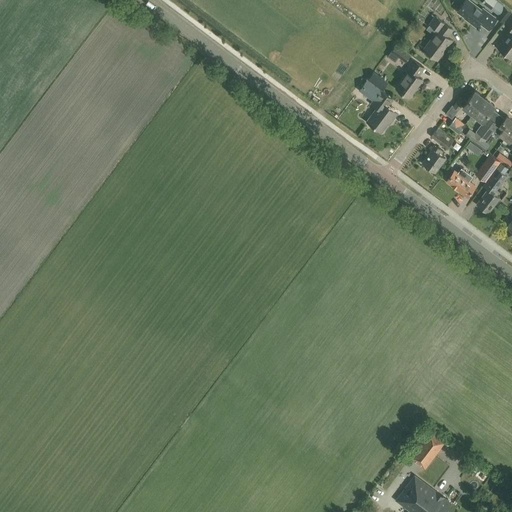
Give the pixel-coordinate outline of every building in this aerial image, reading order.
[(482,10),(468,0),(466,0),(458,11),(469,19),(468,20),(476,26),(479,22),(489,30),(497,19),(483,8),(482,10)] [(504,22),(511,12),(504,7),(497,17),(504,22)] [(438,30),(423,49),(437,59),(452,40),(447,36),(452,29),(435,16),(430,24),(438,30)] [(511,16),(505,25),(511,30),(498,47),(511,57),(511,56),(511,16)] [(397,43),(391,51),(405,61),(411,54),(397,43)] [(295,61),(312,75),(321,64),(304,51),(295,61)] [(409,97),(423,79),(418,76),(424,68),(414,59),(404,72),(407,73),(396,87),(409,97)] [(367,79),(374,84),(380,77),(373,72),(367,79)] [(367,80),(359,89),(374,100),(371,103),(377,107),(367,121),(381,132),(390,119),(391,120),(397,113),(387,106),(393,99),(381,90),(367,80)] [(315,94),(320,91),(316,85),(311,88),(315,94)] [(473,113),(484,98),(475,91),(467,101),(465,100),(460,97),(454,105),(453,106),(457,110),(462,104),(473,113)] [(481,135),(492,121),(486,116),(494,106),(484,98),(473,113),(477,116),(484,122),(477,131),(481,135)] [(511,128),(511,119),(507,115),(499,126),(502,129),(498,135),(505,139),(511,128)] [(465,124),(455,117),(453,120),(448,126),(458,133),(460,131),(465,124)] [(497,125),(492,121),(481,135),(476,142),(484,148),(487,143),(485,141),(497,125)] [(451,143),(454,139),(438,127),(435,131),(431,137),(447,148),(451,143)] [(475,141),(479,135),(474,132),(470,137),(475,141)] [(467,146),(472,149),(476,144),(471,141),(467,146)] [(434,172),(445,158),(441,155),(443,151),(434,145),(430,150),(431,151),(422,163),(434,172)] [(485,181),(500,162),(490,154),(476,173),(485,181)] [(509,168),(511,163),(511,161),(505,157),(501,162),(509,168)] [(493,193),(507,176),(503,173),(506,167),(500,162),(496,168),(497,168),(488,179),(493,183),(488,189),(477,204),(488,213),(499,198),(493,193)] [(472,176),(461,168),(457,173),(454,170),(446,181),(467,197),(475,186),(468,181),(472,176)] [(424,468),(444,443),(428,431),(408,456),(424,468)] [(338,465),(342,460),(332,454),(328,459),(338,465)] [(413,511),(443,511),(450,503),(414,477),(397,500),(413,511)] [(393,511),(373,498),(362,511),(393,511)]
